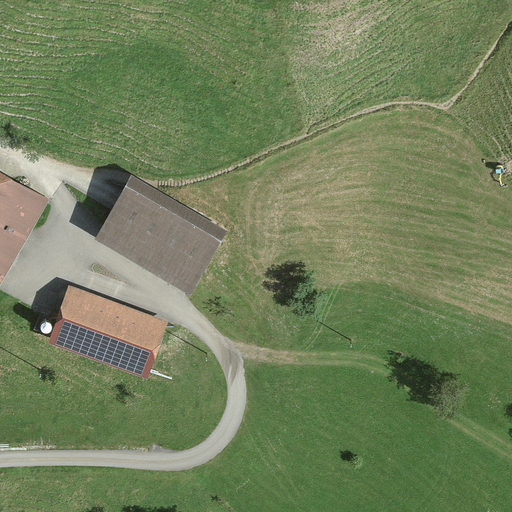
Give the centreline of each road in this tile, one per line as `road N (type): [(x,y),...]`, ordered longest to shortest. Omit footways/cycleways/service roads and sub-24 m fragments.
road 1 (track): [(53,254),(196,323),(222,346),(237,402),(212,453),(181,463),(0,465)]
road 2 (track): [(53,254),(55,180),(0,149)]
